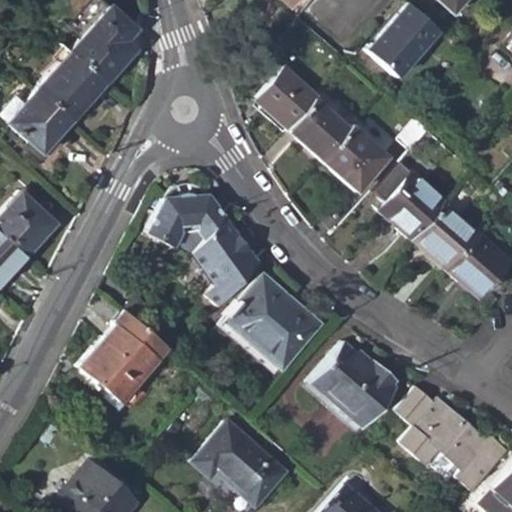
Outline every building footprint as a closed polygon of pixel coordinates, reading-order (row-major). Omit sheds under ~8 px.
[(432,0),(444,11),(454,0),(432,0)] [(359,48),(389,74),(430,28),(401,2),(359,48)] [(64,52),(99,82),(128,48),(120,40),(129,29),(103,6),(64,52)] [(32,90),(68,120),(99,82),(64,52),(32,90)] [(248,97),(282,127),(309,96),(312,93),(278,63),(248,97)] [(3,124),(38,154),(68,120),(32,90),(20,105),(3,124)] [(343,127),(309,96),(282,127),(316,158),(343,127)] [(10,97),(0,108),(0,121),(3,124),(20,105),(10,97)] [(390,138),(403,150),(422,128),(408,116),(390,138)] [(316,158),(350,189),(380,154),(346,124),(343,127),(316,158)] [(383,218),(405,237),(437,201),(438,200),(403,169),(376,200),(389,211),(383,218)] [(142,230),(169,244),(177,231),(176,226),(191,225),(190,230),(197,238),(218,215),(198,188),(181,182),(168,187),(162,194),(142,230)] [(0,207),(0,235),(19,254),(50,221),(17,189),(0,207)] [(405,237),(438,267),(471,231),(438,200),(437,201),(405,237)] [(218,215),(197,238),(186,251),(210,282),(200,294),(212,304),(252,259),(218,215)] [(438,267),(472,298),(505,261),(471,231),(438,267)] [(0,274),(19,254),(0,235),(0,274)] [(237,330),(276,365),(308,329),(279,302),(283,298),(255,273),(215,318),(233,334),(237,330)] [(74,364),(114,400),(162,346),(119,309),(108,321),(74,364)] [(304,379),(358,427),(392,387),(388,383),(392,379),(369,359),(365,364),(339,339),(304,379)] [(429,402),(410,385),(388,410),(407,427),(394,442),(417,463),(420,460),(443,480),(447,475),(466,492),(474,483),(482,474),(502,451),(484,434),(478,441),(431,399),(429,402)] [(210,467),(251,503),(279,469),(223,420),(188,462),(203,475),(210,467)] [(511,511),(511,454),(489,480),(482,474),(474,483),(481,489),(471,502),(481,511),(511,511)] [(47,502),(58,511),(116,511),(129,497),(83,459),(47,502)] [(313,511),(368,511),(337,484),(313,511)]
